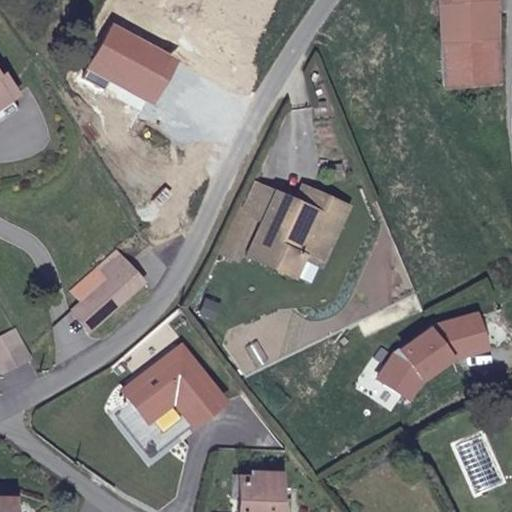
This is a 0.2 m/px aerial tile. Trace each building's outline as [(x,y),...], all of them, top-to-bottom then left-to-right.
[(432,0),(435,43),(437,88),(490,84),(489,56),(486,18),(497,17),(496,0),(432,0)] [(497,56),(498,24),(497,17),(486,18),(489,56),(497,56)] [(437,88),(435,43),(413,46),(419,89),(437,88)] [(6,78),(0,81),(0,83),(12,105),(19,101),(6,78)] [(0,112),(12,105),(0,83),(0,112)] [(0,127),(18,115),(12,105),(0,112),(0,127)] [(318,267),(339,225),(330,219),(337,205),(311,192),(304,208),(296,204),(257,185),(243,213),(256,219),(263,223),(247,256),(291,278),(301,258),(318,267)] [(304,208),(311,192),(303,188),(296,204),(304,208)] [(339,225),(346,210),(337,205),(330,219),(339,225)] [(239,210),(226,237),(244,245),(256,219),(243,213),(239,210)] [(226,237),(218,252),(236,261),(240,253),(244,245),(226,237)] [(128,302),(108,282),(70,317),(89,338),(128,302)] [(31,367),(16,337),(0,344),(0,375),(2,380),(31,367)] [(250,474),(250,481),(276,482),(276,474),(250,474)] [(276,482),(250,481),(237,481),(235,511),(274,511),(275,500),(276,482)] [(287,511),(288,499),(275,500),(274,511),(287,511)] [(10,511),(11,500),(0,500),(0,511),(10,511)]
